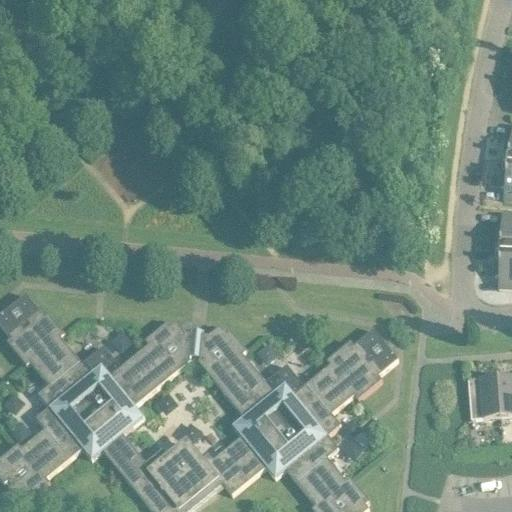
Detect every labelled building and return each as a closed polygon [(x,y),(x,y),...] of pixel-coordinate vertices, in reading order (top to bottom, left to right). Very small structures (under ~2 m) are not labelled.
[(507,165),(511,165),(511,127),(510,139),(505,138),(503,156),(508,157),(507,165)] [(511,165),(507,165),(506,172),(501,172),(499,189),(504,190),(502,202),(511,203),(511,165)] [(499,253),(511,253),(511,216),(501,216),(501,228),(496,228),(495,245),(500,245),(499,253)] [(511,253),(499,253),(499,261),(494,261),(493,279),(498,279),(498,291),(511,291),(511,253)] [(44,432),(21,451),(18,447),(0,461),(0,481),(4,487),(8,483),(12,488),(8,491),(18,504),(22,501),(26,505),(50,485),(46,481),(82,452),(91,463),(102,454),(149,511),(191,511),(223,487),(232,498),(266,470),(275,482),(286,472),(315,509),(311,511),(368,511),(369,511),(365,508),(369,504),(350,480),(346,484),(327,461),(338,452),(328,439),(341,428),(331,417),(354,398),(358,402),(382,383),(378,378),(395,365),(398,363),(395,360),(387,349),(384,352),(381,348),(384,345),(373,332),(354,348),(350,344),(326,363),(330,367),(294,397),(285,386),(273,395),(242,357),(247,354),(227,330),(223,333),(220,329),(217,331),(209,338),(203,337),(203,334),(191,333),(191,336),(185,335),(179,328),(176,325),(172,328),(169,324),(145,343),(148,347),(110,378),(101,367),(90,376),(61,340),(65,337),(45,313),(41,316),(25,297),(12,308),(15,310),(10,314),(8,311),(0,317),(0,327),(11,341),(6,344),(26,368),(30,365),(49,388),(38,397),(49,410),(35,421),(44,432)] [(511,378),(497,380),(500,421),(511,419),(511,378)] [(471,423),(500,421),(497,380),(480,381),(480,387),(468,388),(471,423)]
